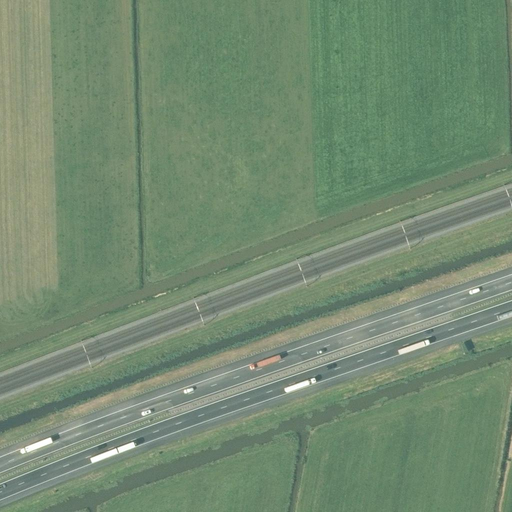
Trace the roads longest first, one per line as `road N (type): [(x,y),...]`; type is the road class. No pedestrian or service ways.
road 1 (motorway): [(0,491),(511,307)]
road 2 (motorway): [(511,281),(0,464)]
